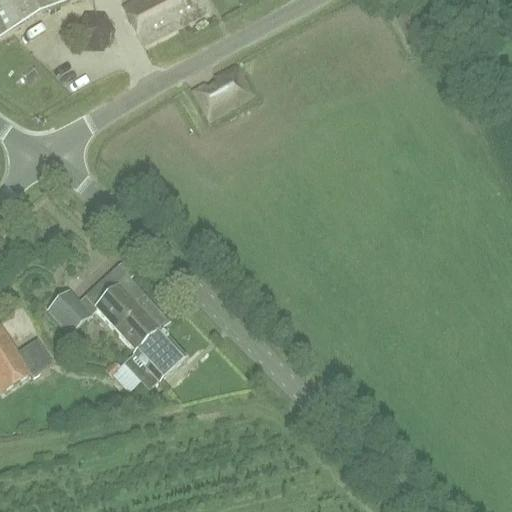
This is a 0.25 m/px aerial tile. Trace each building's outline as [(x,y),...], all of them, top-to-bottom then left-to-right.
[(0,0),(0,42),(82,0),(0,0)] [(209,15),(200,0),(145,0),(124,12),(145,50),(209,15)] [(425,45),(413,19),(399,25),(412,51),(425,45)] [(114,37),(105,21),(85,20),(76,37),(86,53),(103,53),(114,37)] [(32,43),(55,34),(51,24),(28,33),(32,43)] [(204,89),(193,96),(209,124),(252,101),(235,72),(215,83),(218,87),(207,94),(204,89)] [(201,140),(210,136),(197,111),(188,116),(201,140)] [(132,281),(121,268),(84,302),(79,307),(69,296),(49,315),(72,341),(92,322),(90,320),(95,315),(135,358),(160,336),(169,328),(129,284),(132,281)] [(0,394),(1,397),(30,378),(16,357),(17,356),(0,329),(0,394)] [(184,363),(160,336),(135,358),(123,369),(148,396),(184,363)] [(105,375),(112,383),(122,374),(114,366),(105,375)]
